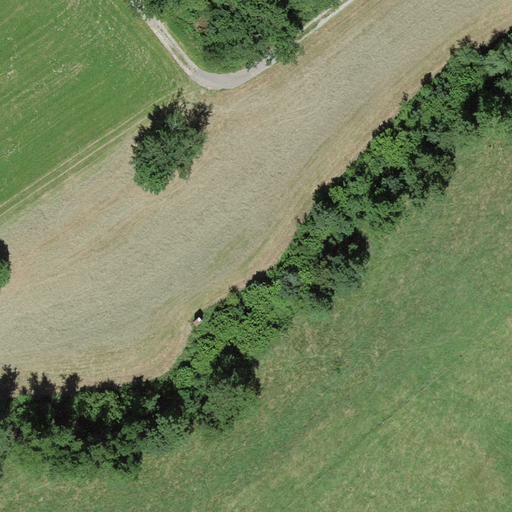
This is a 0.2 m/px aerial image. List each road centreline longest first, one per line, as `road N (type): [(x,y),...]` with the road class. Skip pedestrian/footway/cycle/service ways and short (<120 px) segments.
road 1 (track): [(200,76),(0,233)]
road 2 (track): [(344,0),(247,76),(220,82)]
